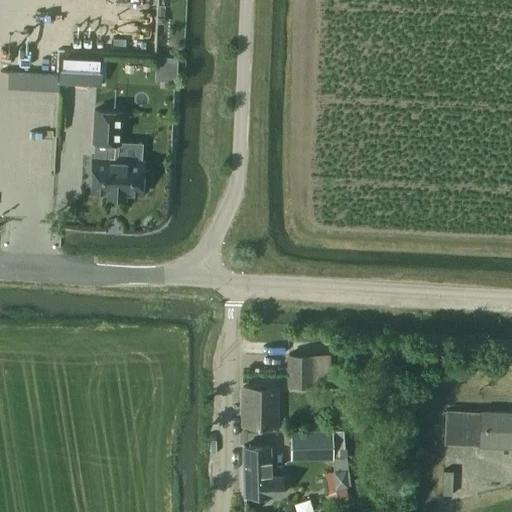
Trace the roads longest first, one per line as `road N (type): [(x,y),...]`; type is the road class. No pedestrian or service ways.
road 1 (unclassified): [(197,278),(236,195),(246,0)]
road 2 (unclassified): [(511,297),(235,280)]
road 3 (residential): [(225,511),(235,280)]
road 4 (unclassified): [(197,278),(0,267)]
